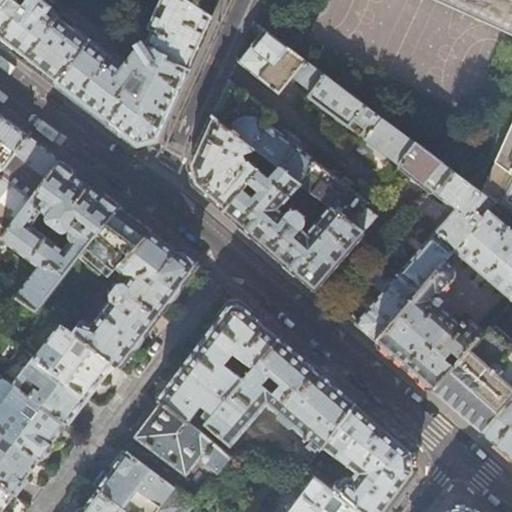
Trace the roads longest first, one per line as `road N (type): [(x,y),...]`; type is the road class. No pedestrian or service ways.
road 1 (tertiary): [(460,454),(156,195)]
road 2 (residential): [(156,195),(241,0)]
road 3 (tertiary): [(156,195),(0,76)]
